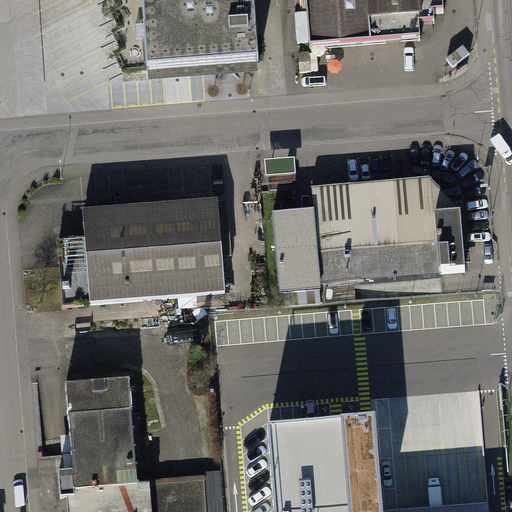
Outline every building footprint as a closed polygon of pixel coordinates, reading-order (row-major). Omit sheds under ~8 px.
[(135,0),(140,70),(249,63),(244,0),(135,0)] [(447,0),(311,0),(317,53),(424,44),(449,16),(447,0)] [(434,184),(319,195),(321,219),(326,294),(473,280),(469,218),(434,184)] [(225,208),(89,220),(98,316),(233,304),(225,208)] [(321,219),(276,221),(281,302),(326,299),(326,294),(321,219)] [(132,389),(73,393),(81,511),(210,511),(208,485),(140,490),(132,389)] [(379,511),(372,423),(267,432),(273,511),(379,511)]
